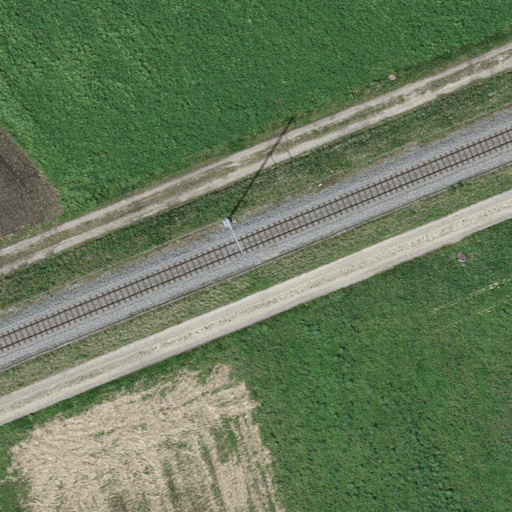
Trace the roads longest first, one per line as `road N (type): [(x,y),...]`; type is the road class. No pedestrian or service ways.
road 1 (track): [(0,267),(511,59)]
road 2 (track): [(0,420),(511,213)]
